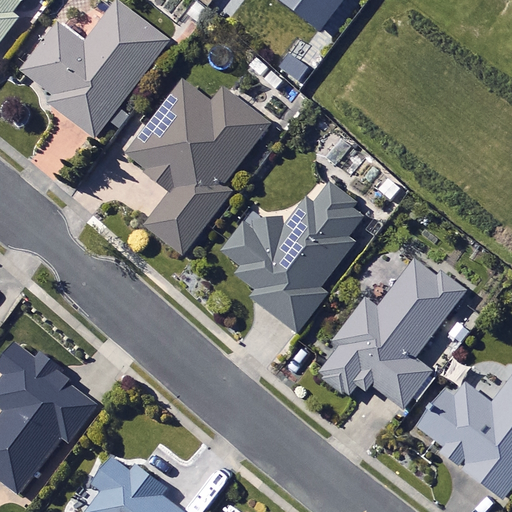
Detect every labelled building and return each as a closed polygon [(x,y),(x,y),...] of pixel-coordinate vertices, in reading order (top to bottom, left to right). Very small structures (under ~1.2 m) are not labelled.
[(0,0),(0,55),(37,0),(0,0)] [(280,0),(279,2),(326,36),(352,0),(280,0)] [(174,45),(123,7),(93,48),(65,28),(28,77),(59,100),(53,108),(101,143),(174,45)] [(303,91),(324,61),(298,42),(277,72),(303,91)] [(220,109),(190,86),(131,163),(177,198),(151,232),(188,260),(238,195),(230,189),(276,130),(231,95),(220,109)] [(377,224),(334,190),(318,211),(310,205),(296,224),(248,231),(228,257),(246,271),(240,279),(262,295),(256,302),(303,338),(340,288),(333,282),(377,224)] [(468,303),(421,266),(384,313),(372,304),(339,346),(347,352),(325,380),(355,403),(370,384),(408,413),(437,377),(420,364),(468,303)] [(39,362),(22,349),(0,376),(8,382),(0,392),(0,410),(10,418),(0,429),(0,482),(20,499),(69,440),(76,445),(103,411),(45,363),(39,362)] [(511,497),(511,389),(498,408),(472,388),(461,403),(451,396),(423,432),(448,452),(445,456),(507,504),(511,497)] [(139,479),(119,464),(99,490),(108,497),(96,511),(182,511),(168,501),(173,495),(143,473),(139,479)]
